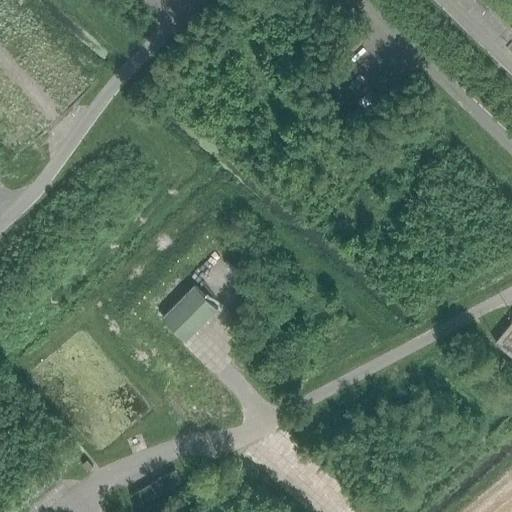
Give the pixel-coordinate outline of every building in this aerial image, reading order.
[(4,0),(0,4),(0,129),(21,152),(45,130),(72,104),(96,82),(19,0),(4,0)] [(511,0),(481,0),(511,29),(511,0)] [(217,308),(204,295),(194,285),(162,318),(184,340),(217,308)] [(511,320),(494,342),(511,356),(511,320)] [(0,511),(16,511),(24,505),(56,478),(81,457),(1,364),(0,365),(0,511)] [(81,464),(87,471),(92,466),(86,460),(81,464)] [(131,494),(137,506),(181,481),(174,470),(131,494)]
